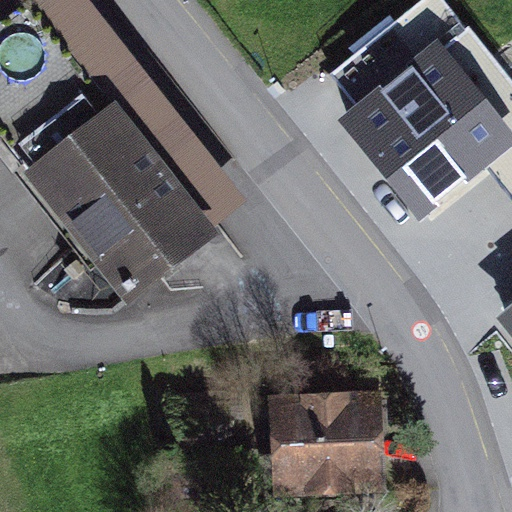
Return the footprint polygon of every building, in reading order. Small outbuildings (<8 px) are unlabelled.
[(0,0),(0,24),(28,5),(24,0),(0,0)] [(0,134),(128,298),(207,236),(114,118),(134,102),(54,0),(39,0),(0,30),(0,134)] [(511,140),(511,137),(436,45),(343,121),(420,215),(511,140)] [(511,311),(501,319),(511,333),(511,311)] [(179,446),(223,445),(222,411),(195,412),(195,398),(170,399),(171,414),(178,414),(179,446)] [(383,405),(281,409),(284,490),(375,487),(373,432),(384,432),(383,405)]
